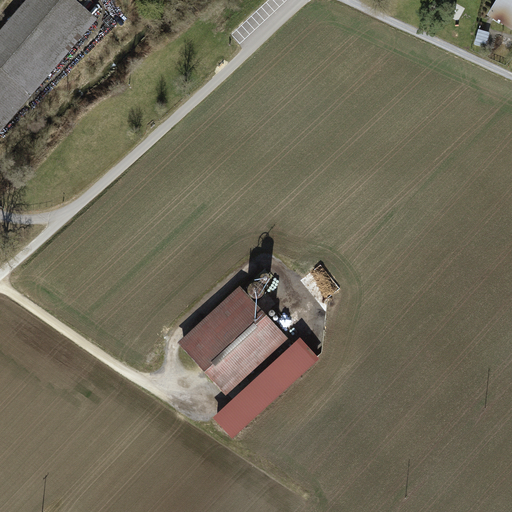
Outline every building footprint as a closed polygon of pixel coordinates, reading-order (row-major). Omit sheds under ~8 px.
[(102,21),(76,0),(27,0),(0,32),(0,131),(2,134),(102,21)] [(511,0),(500,0),(493,15),(511,26),(511,0)] [(479,27),(476,41),(492,45),(495,31),(479,27)] [(292,338),(245,285),(180,341),(226,395),(292,338)] [(234,435),(323,357),(302,334),(213,412),(234,435)]
